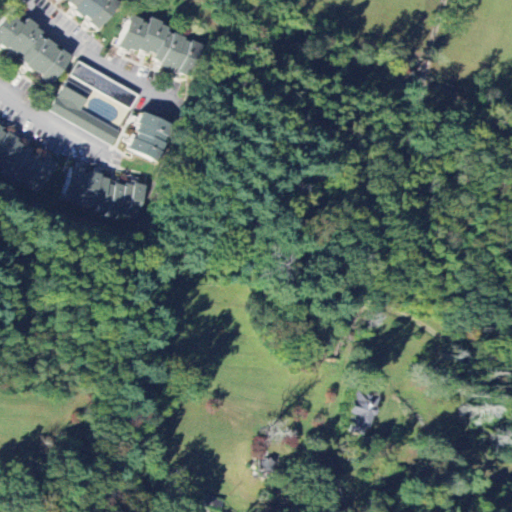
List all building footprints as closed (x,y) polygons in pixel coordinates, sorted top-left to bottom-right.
[(56,0),(96,30),(116,5),(109,0),(56,0)] [(49,86),(67,57),(36,37),(39,32),(22,21),(19,25),(2,15),(0,17),(0,49),(17,60),(14,64),(49,86)] [(115,47),(149,59),(148,63),(180,75),(192,41),(145,23),(144,24),(126,17),(115,47)] [(47,114),(113,149),(120,135),(78,112),(87,95),(63,82),(47,114)] [(123,150),(148,162),(164,125),(140,114),(123,150)] [(53,163),(0,134),(0,170),(1,171),(0,172),(0,178),(17,187),(18,185),(36,194),(53,163)] [(58,201),(95,212),(94,215),(115,221),(116,215),(134,221),(144,186),(121,180),(121,179),(94,171),(93,176),(68,168),(58,201)] [(354,389),(345,420),(369,427),(378,396),(354,389)] [(217,511),(221,502),(203,497),(200,507),(215,511),(217,511)]
